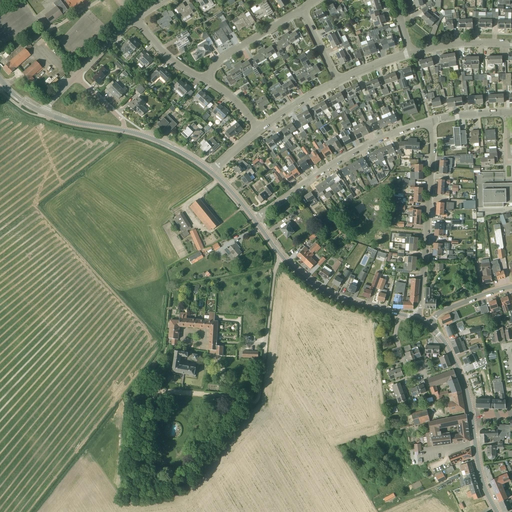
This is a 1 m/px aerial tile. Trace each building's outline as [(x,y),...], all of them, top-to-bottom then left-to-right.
[(273,13),(266,1),(259,6),(257,8),(255,6),(251,9),(254,13),(255,12),(258,16),(260,19),(267,14),(268,16),(271,14),(270,13),(272,12),(273,13)] [(382,9),(380,3),(380,2),(372,5),(373,8),(369,9),(371,15),(377,13),(376,11),(382,9)] [(185,7),(183,3),(175,7),(182,19),(193,13),(190,6),(187,8),(186,7),(185,7)] [(335,9),(333,4),(327,7),(330,14),(332,17),(337,15),(338,16),(344,13),(341,6),(335,9)] [(50,23),(62,14),(56,7),(44,16),(50,23)] [(492,18),(495,19),(495,12),(495,9),(492,9),(491,12),(492,13),(492,16),(486,16),(485,28),(492,28),(492,18)] [(324,14),(322,10),(316,13),(321,23),(329,19),(326,13),(324,14)] [(167,12),(166,11),(162,14),(165,18),(163,19),(163,18),(157,21),(160,25),(159,25),(160,26),(161,25),(163,29),(167,26),(168,29),(171,27),(169,22),(172,20),(171,18),(167,12)] [(433,14),(429,11),(426,12),(421,18),(426,22),(431,16),(434,13),(433,14)] [(479,18),(479,28),(485,28),(486,16),(479,16),(479,12),(476,12),(475,18),(479,18)] [(247,17),(244,13),(232,21),(239,31),(241,29),(241,30),(242,29),(247,26),(249,28),(252,26),(252,25),(256,23),(251,15),(247,17)] [(380,16),(379,13),(377,13),(371,15),(372,20),(375,19),(376,21),(377,26),(378,26),(382,25),(386,23),(384,15),(380,16)] [(439,17),(434,13),(431,16),(426,22),(431,26),(431,27),(438,19),(440,21),(444,16),(442,14),(439,17)] [(229,34),(232,32),(228,25),(225,20),(218,24),(221,29),(215,32),(219,39),(216,41),(219,46),(229,40),(226,35),(228,33),(229,34)] [(453,29),(452,21),(446,22),(446,23),(443,23),(444,27),(446,27),(447,30),(453,29)] [(327,36),(330,42),(341,37),(338,31),(342,29),(340,27),(335,29),(336,32),(327,36)] [(188,33),(187,30),(176,37),(178,36),(180,39),(174,43),(178,50),(179,50),(182,55),(185,52),(184,51),(185,50),(184,48),(184,46),(190,43),(187,37),(189,36),(190,34),(189,33),(188,33)] [(299,38),(295,32),(289,35),(288,33),(284,35),(290,44),(299,38)] [(280,54),(284,52),(282,49),(290,44),(284,35),(281,37),(283,39),(277,43),(278,46),(276,47),(279,52),(280,54)] [(345,35),(341,37),(330,42),(333,48),(342,44),(343,47),(349,44),(348,41),(345,35)] [(396,37),(393,38),(392,35),(386,37),(387,40),(389,48),(395,46),(395,44),(398,43),(396,37)] [(361,46),(358,36),(355,37),(359,48),(362,47),(365,56),(371,54),(369,47),(368,47),(367,44),(361,46)] [(140,45),(133,38),(127,44),(126,43),(120,48),(125,53),(130,47),(134,51),(140,45)] [(387,40),(380,43),(382,46),(383,50),(389,48),(387,40)] [(207,54),(212,52),(208,47),(209,46),(206,41),(198,46),(198,47),(200,50),(193,55),(196,60),(206,53),(207,54)] [(371,54),(377,52),(375,44),(375,45),(374,43),(373,41),(367,43),(367,44),(368,47),(369,47),(371,54)] [(7,64),(27,46),(24,43),(3,61),(7,64)] [(336,54),(339,60),(349,55),(347,51),(348,50),(347,48),(350,46),(349,44),(343,47),(345,49),(336,54)] [(8,75),(30,55),(27,51),(29,49),(27,46),(7,64),(3,68),(8,75)] [(261,49),(266,58),(276,53),(272,46),(266,50),(264,47),(261,49)] [(257,64),(266,58),(261,49),(258,51),(259,54),(253,58),(257,64)] [(359,58),(362,57),(359,50),(354,52),(355,56),(358,55),(359,58)] [(146,53),(143,51),(136,58),(139,60),(139,61),(144,66),(145,65),(147,67),(153,61),(151,59),(152,58),(149,55),(147,53),(146,53)] [(449,67),(456,66),(456,61),(455,53),(447,55),(449,67)] [(309,69),(304,61),(308,59),(304,54),(298,57),(302,63),(304,66),(305,68),(307,71),(312,80),(315,78),(314,75),(320,72),(317,67),(318,67),(317,66),(316,65),(309,69)] [(352,60),(349,54),(349,55),(339,60),(341,65),(349,62),(352,60)] [(441,63),(444,63),(445,68),(449,67),(447,55),(440,56),(441,63)] [(428,67),(434,66),(432,58),(425,60),(428,67)] [(421,69),(427,67),(428,67),(425,60),(419,61),(421,69)] [(41,68),(35,61),(22,73),(28,80),(31,82),(34,80),(32,77),(36,73),(37,74),(43,69),(42,68),(41,68)] [(252,67),(248,61),(242,65),(240,62),(237,64),(243,73),(252,67)] [(232,83),(236,81),(234,79),(243,73),(237,64),(234,66),(236,69),(230,72),(232,76),(229,78),(232,83)] [(98,84),(106,76),(104,74),(107,71),(103,66),(99,70),(100,71),(93,78),(98,84)] [(162,70),(159,68),(149,79),(153,83),(160,76),(166,82),(171,76),(164,69),(162,70)] [(312,80),(307,71),(305,68),(299,72),(301,75),(297,77),(301,83),(307,79),(309,82),(312,80)] [(405,78),(413,75),(410,68),(403,70),(405,78)] [(392,82),(398,80),(395,73),(389,75),(392,82)] [(55,74),(47,83),(49,85),(57,76),(55,74)] [(281,87),(287,96),(290,94),(289,91),(295,87),(293,85),(297,83),(292,75),(288,77),(290,81),(281,87)] [(386,85),(392,82),(389,75),(383,77),(386,85)] [(374,89),(380,87),(378,79),(372,81),(374,89)] [(185,86),(180,81),(174,86),(177,89),(175,91),(182,98),(191,88),(186,84),(185,86)] [(374,89),(372,81),(365,84),(368,91),(369,94),(375,92),(374,89)] [(125,92),(116,83),(108,91),(112,94),(113,93),(119,99),(125,92)] [(287,96),(281,87),(279,83),(274,86),(276,90),(272,92),(276,99),(282,95),(284,98),(287,96)] [(355,94),(361,91),(357,84),(352,87),(355,94)] [(145,89),(141,85),(136,91),(141,94),(145,89)] [(350,97),(355,94),(352,87),(346,90),(348,94),(350,97)] [(412,101),(409,91),(410,91),(409,87),(408,87),(404,89),(403,89),(404,93),(406,92),(409,102),(400,105),(403,113),(411,111),(412,114),(412,112),(416,111),(417,112),(413,100),(412,101)] [(205,96),(201,91),(195,98),(205,107),(212,100),(206,94),(205,96)] [(435,99),(433,92),(427,94),(428,102),(431,101),(433,108),(441,106),(439,98),(435,99)] [(339,103),(345,100),(341,93),(335,96),(339,103)] [(475,104),(483,104),(482,95),(475,96),(475,104)] [(261,111),(265,109),(263,106),(269,103),(265,96),(255,102),(261,111)] [(333,106),(339,103),(335,96),(329,99),(333,106)] [(468,105),(475,104),(475,96),(467,97),(468,105)] [(142,106),(145,103),(138,97),(130,106),(129,105),(128,105),(136,113),(137,111),(142,116),(147,111),(142,106)] [(455,107),(462,106),(461,98),(454,99),(455,107)] [(448,108),(455,107),(454,99),(447,100),(448,108)] [(328,108),(324,101),(319,105),(322,111),(328,108)] [(352,112),(359,107),(357,104),(349,109),(352,112)] [(225,110),(223,108),(220,105),(211,114),(215,118),(216,117),(221,121),(222,120),(230,112),(226,109),(225,110)] [(322,111),(319,105),(313,108),(317,115),(319,113),(321,116),(324,114),(322,111)] [(306,120),(312,117),(308,110),(302,113),(306,120)] [(373,119),(369,120),(371,125),(373,128),(374,131),(380,129),(377,122),(376,118),(374,114),(372,112),(370,113),(373,119)] [(300,123),(306,120),(302,113),(296,116),(300,123)] [(171,131),(177,124),(167,115),(157,125),(162,130),(168,125),(170,127),(168,128),(171,131)] [(395,115),(391,116),(389,117),(391,124),(398,122),(396,118),(395,115)] [(391,124),(389,117),(383,120),(386,126),(391,124)] [(383,120),(380,121),(377,122),(380,129),(386,126),(383,120)] [(197,126),(193,123),(189,128),(188,127),(182,133),(187,138),(193,133),(196,136),(195,137),(198,139),(195,141),(195,142),(204,133),(201,130),(197,126)] [(238,133),(243,129),(237,123),(227,131),(231,137),(237,132),(238,133)] [(291,133),(296,130),(292,123),(287,127),(291,133)] [(365,127),(363,123),(361,124),(362,128),(360,129),(363,136),(369,134),(365,127)] [(359,130),(357,125),(353,127),(354,128),(352,129),(354,132),(357,139),(363,136),(360,129),(359,130)] [(291,133),(287,127),(281,131),(284,135),(282,137),(286,143),(290,148),(292,146),(288,140),(293,136),(291,133)] [(460,131),(460,127),(459,127),(454,128),(454,127),(454,134),(454,139),(450,139),(443,140),(443,139),(443,146),(455,145),(455,147),(461,146),(461,144),(466,144),(465,131),(460,131)] [(495,133),(495,129),(495,130),(485,130),(485,141),(496,140),(495,134),(495,133)] [(348,136),(346,131),(342,133),(344,138),(342,139),(345,145),(352,142),(348,135),(348,136)] [(478,143),(478,135),(479,135),(478,131),(471,131),(471,136),(472,136),(472,138),(469,138),(470,144),(474,143),(478,143)] [(278,147),(279,146),(283,143),(276,134),(271,138),(276,144),(277,146),(278,147)] [(335,136),(335,137),(330,140),(327,142),(331,148),(334,147),(336,151),(342,147),(335,136)] [(220,146),(217,143),(213,138),(207,143),(207,142),(200,148),(205,153),(212,148),(215,151),(212,153),(213,153),(220,146)] [(266,141),(270,148),(276,144),(271,138),(266,141)] [(412,150),(413,139),(408,138),(408,142),(405,142),(399,142),(400,149),(404,148),(404,149),(412,150)] [(320,146),(316,140),(312,143),(317,150),(320,148),(321,151),(325,157),(332,153),(328,147),(325,143),(322,145),(322,144),(320,146)] [(393,148),(391,145),(386,147),(389,154),(390,158),(392,162),(395,161),(393,157),(396,155),(393,148)] [(304,152),(303,153),(305,156),(308,153),(309,153),(305,146),(301,148),(304,152)] [(383,157),(389,154),(386,147),(380,150),(383,157)] [(381,167),(383,166),(380,158),(383,157),(380,150),(374,152),(379,164),(381,167)] [(312,153),(309,155),(311,159),(315,164),(321,160),(317,155),(315,151),(312,153)] [(379,164),(374,152),(368,155),(370,158),(371,162),(374,161),(374,162),(375,162),(376,165),(379,164)] [(303,157),(305,156),(303,153),(298,156),(301,160),(303,163),(300,166),(304,172),(310,167),(303,157)] [(497,160),(497,153),(489,153),(489,156),(487,156),(487,157),(480,158),(481,167),(490,167),(490,165),(494,164),(494,160),(497,160)] [(467,155),(464,155),(460,155),(460,162),(460,163),(471,164),(473,164),(472,154),(467,155)] [(291,155),(291,156),(288,157),(287,158),(291,165),(295,162),(291,155)] [(365,161),(363,158),(358,161),(365,175),(372,171),(370,167),(369,168),(365,161)] [(246,172),(251,169),(248,164),(247,164),(242,160),(239,161),(238,162),(239,164),(236,166),(236,167),(234,169),(237,172),(239,174),(245,170),(246,172)] [(418,165),(418,160),(410,160),(410,167),(415,167),(415,172),(423,172),(423,165),(418,165)] [(365,175),(358,161),(352,164),(356,170),(357,170),(359,173),(361,172),(363,176),(365,175)] [(356,170),(352,164),(347,167),(355,181),(357,179),(353,172),(356,170)] [(296,169),(294,165),(288,169),(291,172),(295,178),(300,174),(296,169)] [(355,181),(347,167),(341,170),(343,173),(345,177),(347,175),(349,179),(350,179),(352,182),(355,181)] [(246,185),(252,180),(250,177),(255,173),(251,169),(246,172),(248,174),(241,178),(246,185)] [(288,169),(285,171),(283,173),(285,177),(289,182),(295,178),(291,172),(288,169)] [(273,175),(276,179),(275,180),(277,184),(283,180),(280,176),(277,172),(273,175)] [(380,182),(385,177),(383,172),(376,175),(380,182)] [(410,172),(410,181),(415,181),(415,180),(423,180),(423,172),(415,172),(410,172)] [(338,176),(336,173),(331,177),(340,190),(342,188),(338,181),(341,179),(338,176)] [(340,190),(331,177),(326,180),(330,186),(332,190),(335,188),(337,192),(339,191),(341,195),(342,194),(340,190)] [(325,190),(330,186),(326,180),(321,184),(325,190)] [(511,183),(483,184),(483,207),(503,207),(503,203),(511,202),(511,183)] [(321,196),(324,194),(322,192),(325,190),(321,184),(315,187),(317,190),(314,192),(318,198),(321,196)] [(261,203),(274,192),(268,185),(264,188),(266,190),(257,197),(261,203)] [(415,187),(415,186),(410,186),(410,189),(415,189),(414,195),(422,195),(423,188),(415,187)] [(449,195),(450,192),(444,191),(444,187),(438,187),(438,194),(449,195)] [(318,202),(315,198),(311,192),(304,197),(309,203),(312,201),(315,204),(318,202)] [(414,202),(422,203),(422,195),(414,195),(414,200),(410,200),(409,203),(414,203),(414,202)] [(213,229),(220,224),(200,199),(191,206),(206,226),(209,224),(213,229)] [(464,200),(463,209),(475,209),(475,201),(464,200)] [(304,204),(294,212),(296,215),(302,210),(307,216),(311,213),(304,204)] [(409,212),(413,212),(413,217),(421,218),(421,210),(413,210),(413,208),(409,208),(409,212)] [(447,217),(447,214),(443,214),(444,209),(436,209),(436,215),(443,216),(443,217),(447,217)] [(287,216),(290,220),(296,215),(294,212),(287,216)] [(187,231),(191,228),(190,226),(191,226),(183,213),(175,217),(176,218),(179,223),(177,224),(181,232),(186,229),(186,230),(180,234),(184,239),(190,234),(187,231)] [(322,226),(330,220),(327,215),(318,221),(322,226)] [(408,222),(408,225),(412,226),(412,225),(420,225),(421,218),(413,217),(412,222),(409,222),(408,222)] [(444,220),(444,223),(444,224),(435,223),(435,229),(443,230),(450,231),(451,227),(452,227),(452,225),(452,220),(444,220)] [(287,238),(294,233),(292,229),(294,227),(289,221),(287,222),(288,224),(281,229),(287,238)] [(196,229),(190,232),(198,251),(204,248),(202,243),(197,233),(196,229)] [(500,229),(494,230),(497,249),(498,249),(499,250),(503,249),(503,248),(500,229)] [(419,245),(419,241),(418,241),(418,238),(411,237),(411,235),(405,234),(399,234),(399,237),(406,237),(406,244),(409,244),(419,245)] [(216,242),(211,247),(215,251),(220,247),(216,242)] [(242,253),(237,247),(239,246),(236,243),(229,248),(228,247),(225,250),(226,251),(228,250),(235,258),(242,253)] [(315,251),(319,246),(316,243),(309,250),(306,247),(297,256),(304,262),(310,256),(308,255),(313,249),(315,251)] [(312,253),(315,251),(313,249),(308,255),(310,256),(304,262),(310,269),(317,263),(311,257),(314,255),(312,253)] [(449,251),(433,249),(433,256),(441,256),(441,258),(447,259),(447,251),(449,251)] [(193,264),(203,257),(200,251),(189,258),(193,264)] [(323,257),(317,263),(320,266),(326,260),(323,257)] [(483,284),(492,282),(490,271),(491,271),(489,263),(489,259),(481,260),(482,264),(483,277),(482,277),(483,284)] [(336,271),(341,262),(338,260),(337,260),(332,268),(336,271)] [(499,264),(498,264),(492,265),(492,266),(493,278),(494,278),(494,277),(497,277),(498,280),(505,278),(503,271),(501,272),(499,264)] [(330,274),(332,271),(325,266),(323,269),(319,274),(327,279),(330,274)] [(363,281),(367,273),(362,271),(358,279),(363,281)] [(339,278),(341,274),(339,272),(336,276),(332,283),(339,287),(343,280),(339,278)] [(376,288),(380,278),(382,274),(376,272),(371,287),(369,286),(368,290),(365,289),(363,296),(370,298),(373,287),(376,288)] [(351,275),(343,287),(348,289),(347,291),(349,291),(349,292),(351,292),(355,294),(357,287),(352,285),(355,276),(351,275)] [(384,302),(387,290),(383,289),(386,280),(380,278),(376,288),(380,290),(379,293),(377,300),(384,302)] [(418,303),(420,280),(412,279),(410,298),(406,297),(406,302),(404,302),(403,309),(413,309),(413,302),(418,303)] [(403,309),(404,302),(403,301),(405,288),(396,287),(394,301),(393,308),(403,309)] [(436,309),(436,304),(436,300),(434,299),(434,288),(425,288),(425,309),(436,309)] [(504,313),(508,311),(507,309),(506,305),(510,304),(507,297),(501,299),(503,306),(502,306),(504,313)] [(495,312),(494,309),(498,307),(496,300),(489,302),(491,309),(492,313),(495,312)] [(487,305),(479,307),(481,314),(489,312),(487,305)] [(217,331),(218,321),(215,321),(215,312),(211,312),(210,329),(210,331),(217,331)] [(188,327),(189,319),(187,319),(187,313),(180,313),(180,319),(180,321),(179,326),(180,326),(188,327)] [(446,325),(456,321),(452,313),(440,318),(443,324),(445,323),(446,325)] [(197,328),(198,320),(189,319),(188,327),(197,328)] [(179,333),(180,326),(179,326),(180,321),(170,320),(169,332),(179,333)] [(458,328),(464,325),(462,321),(457,323),(457,324),(453,326),(453,324),(445,328),(449,337),(457,334),(460,332),(458,328)] [(501,342),(500,338),(505,337),(503,327),(498,328),(498,332),(494,333),(495,337),(492,338),(492,342),(496,341),(496,343),(501,342)] [(216,345),(216,344),(217,344),(217,342),(217,331),(210,331),(209,341),(209,344),(210,344),(210,345),(216,345)] [(178,339),(179,333),(169,332),(169,338),(172,339),(171,345),(177,346),(178,339)] [(461,342),(460,338),(450,341),(454,350),(456,355),(467,351),(463,341),(461,342)] [(216,345),(210,345),(210,344),(209,344),(209,350),(210,350),(210,353),(216,354),(216,355),(223,355),(223,346),(217,346),(217,344),(216,344),(216,345)] [(187,357),(188,353),(175,351),(172,371),(178,373),(182,373),(193,375),(193,377),(196,377),(196,375),(194,375),(196,368),(179,364),(181,356),(187,357)] [(467,366),(471,364),(476,361),(473,354),(463,359),(467,366)] [(441,363),(449,361),(446,355),(439,357),(441,363)] [(482,361),(477,363),(479,367),(487,363),(485,359),(482,361)] [(443,369),(451,367),(449,361),(441,363),(443,369)] [(397,377),(403,375),(401,368),(394,370),(397,377)] [(390,380),(397,377),(394,370),(387,373),(390,380)] [(442,399),(441,397),(442,397),(442,395),(448,394),(449,396),(462,395),(461,391),(454,370),(427,379),(430,388),(434,400),(435,399),(435,400),(442,399)] [(502,382),(500,383),(494,384),(495,392),(500,391),(500,394),(504,394),(502,382)] [(394,391),(402,389),(399,383),(392,385),(394,391)] [(396,397),(404,394),(402,389),(394,391),(396,397)] [(398,403),(406,400),(404,394),(396,397),(398,403)] [(505,400),(504,394),(500,394),(500,400),(494,400),(494,409),(495,409),(505,409),(505,400)] [(465,411),(462,395),(449,396),(449,397),(452,397),(453,401),(447,402),(450,414),(464,411),(465,411)] [(486,408),(486,399),(477,399),(476,399),(476,408),(477,408),(486,408)] [(494,409),(494,400),(493,400),(486,399),(486,408),(489,408),(489,409),(490,409),(490,408),(494,409)] [(415,426),(430,421),(427,410),(411,414),(415,426)] [(428,446),(432,445),(433,446),(470,441),(466,414),(465,415),(465,414),(428,422),(430,432),(426,433),(428,446)] [(510,437),(510,431),(510,425),(498,424),(498,430),(498,436),(500,436),(500,440),(504,440),(504,437),(510,437)] [(500,436),(498,436),(498,430),(491,430),(489,430),(489,431),(489,440),(491,439),(493,439),(493,442),(500,442),(500,440),(500,436)] [(489,440),(489,431),(480,431),(480,437),(481,437),(481,443),(488,443),(487,440),(489,440)] [(503,449),(503,445),(487,446),(487,456),(488,456),(488,457),(489,459),(490,459),(492,459),(493,458),(494,457),(494,455),(495,455),(495,448),(497,448),(497,449),(503,449)] [(462,461),(470,458),(471,458),(470,447),(463,450),(463,451),(459,452),(462,461)] [(453,466),(453,465),(462,461),(459,452),(448,456),(450,463),(446,465),(447,469),(452,466),(453,466)] [(392,469),(403,466),(401,460),(390,463),(391,467),(392,469)] [(459,465),(461,471),(464,471),(465,475),(474,474),(474,473),(471,462),(459,465)] [(443,473),(435,477),(438,483),(446,479),(443,473)] [(495,495),(504,491),(504,490),(501,485),(510,481),(507,473),(489,481),(495,495)] [(477,483),(474,474),(465,475),(462,476),(464,486),(468,485),(477,483)] [(472,497),(474,500),(481,498),(482,497),(481,497),(479,491),(477,483),(468,485),(470,491),(466,492),(468,498),(472,497)] [(507,499),(507,498),(506,497),(504,491),(495,495),(499,502),(507,499)] [(384,499),(386,503),(396,497),(393,493),(384,499)] [(511,495),(507,498),(507,499),(499,502),(502,511),(505,511),(511,509),(511,508),(510,504),(511,502),(511,500),(511,495)]
